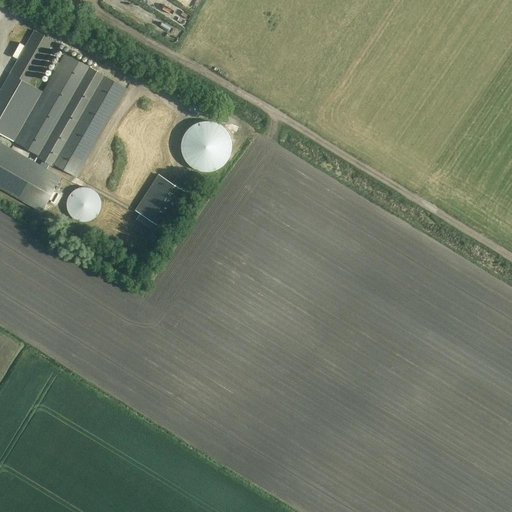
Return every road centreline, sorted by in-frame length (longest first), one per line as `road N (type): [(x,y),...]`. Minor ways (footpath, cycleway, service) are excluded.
road 1 (track): [(85,0),(511,254)]
road 2 (track): [(263,139),(511,292)]
